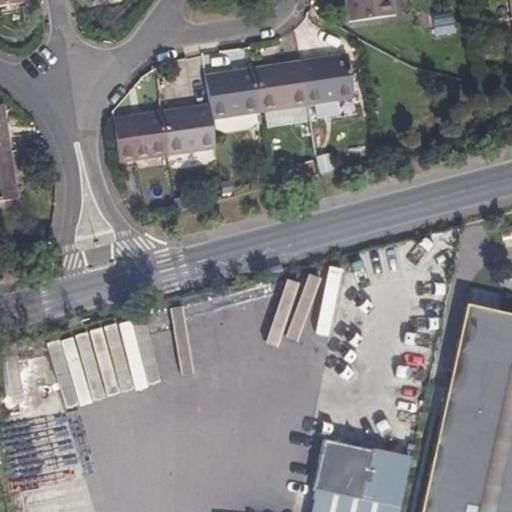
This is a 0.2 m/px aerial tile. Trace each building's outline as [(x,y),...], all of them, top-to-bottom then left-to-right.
[(0,0),(0,9),(20,6),(19,0),(0,0)] [(340,0),(344,23),(389,16),(386,0),(340,0)] [(297,62),(303,106),(350,100),(343,56),(297,62)] [(249,69),(256,113),(303,106),(297,62),(249,69)] [(206,104),(208,120),(256,113),(249,69),(202,76),(206,104)] [(158,112),(164,155),(212,148),(212,147),(208,120),(206,104),(158,112)] [(0,155),(9,154),(2,107),(0,107),(0,155)] [(164,155),(158,112),(110,119),(117,163),(164,155)] [(9,154),(0,155),(0,202),(16,200),(9,154)] [(511,511),(511,322),(463,311),(414,511),(511,511)] [(107,327),(81,333),(97,399),(123,392),(107,327)] [(371,453),(323,442),(312,492),(361,503),(364,487),(369,488),(372,473),(367,472),(371,453)]
